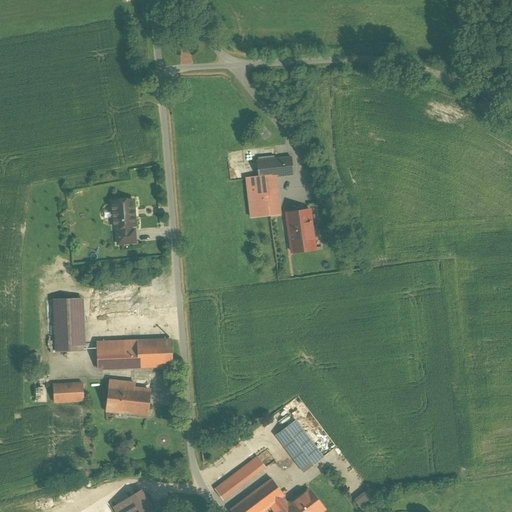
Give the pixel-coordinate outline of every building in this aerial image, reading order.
[(269,136),(260,125),(252,132),(261,143),(269,136)] [(256,178),(242,179),(246,220),(268,217),(276,217),(272,179),(292,176),(290,160),(254,164),(256,178)] [(133,199),(106,201),(108,232),(114,232),(132,230),(135,230),(133,199)] [(306,211),(283,214),(288,254),(311,251),(306,211)] [(132,230),(114,232),(116,247),(133,246),(132,230)] [(78,352),(76,301),(47,302),(48,353),(78,352)] [(166,340),(93,344),(95,372),(167,368),(166,340)] [(79,385),(50,385),(50,404),(79,403),(79,385)] [(105,386),(101,414),(145,417),(149,390),(105,386)] [(293,423),(274,438),(301,472),(333,447),(320,430),(307,440),(293,423)] [(221,500),(263,468),(254,456),(213,488),(221,500)] [(268,480),(225,510),(226,511),(258,511),(269,505),(274,511),(285,504),(268,480)] [(306,491),(276,511),(320,511),(321,511),(306,491)]
